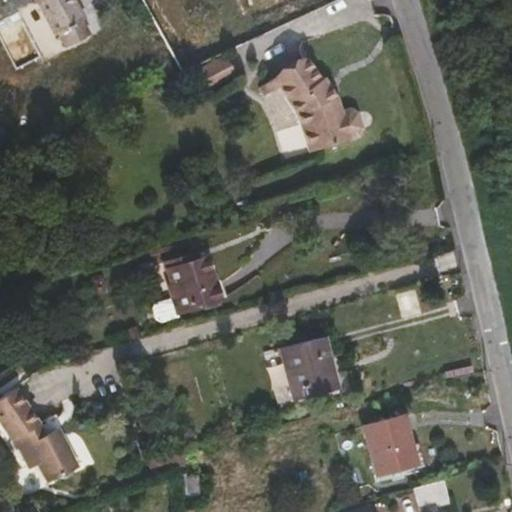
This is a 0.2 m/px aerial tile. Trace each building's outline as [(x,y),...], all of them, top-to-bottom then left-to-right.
[(34,0),(38,6),(40,5),(56,35),(62,32),(63,31),(83,20),(85,19),(75,0),(34,0)] [(256,0),(262,13),(292,0),(256,0)] [(63,31),(62,32),(69,45),(90,33),(83,20),(63,31)] [(348,110),(343,96),(316,55),(280,79),(286,87),(305,114),(308,123),(312,122),(320,148),(365,134),(368,127),(363,111),(356,107),(348,110)] [(286,87),(280,79),(267,88),(273,96),(286,87)] [(320,148),(312,122),(308,123),(293,129),(290,133),(297,152),(301,154),(320,148)] [(192,253),(181,257),(183,263),(194,260),(192,253)] [(220,300),(206,256),(194,260),(183,263),(181,257),(165,262),(171,283),(168,284),(172,295),(156,300),(153,306),(156,316),(162,318),(178,314),(220,300)] [(29,317),(20,321),(27,335),(36,331),(29,317)] [(322,337),(280,348),(293,400),(336,389),(322,337)] [(32,425),(9,390),(0,396),(0,431),(7,442),(9,441),(23,467),(32,463),(42,483),(72,468),(51,430),(40,436),(36,438),(30,427),(32,425)] [(402,415),(362,426),(376,475),(415,464),(402,415)] [(186,477),(187,492),(198,492),(197,476),(186,477)] [(443,480),(413,488),(418,505),(443,498),(444,503),(449,502),(443,480)]
